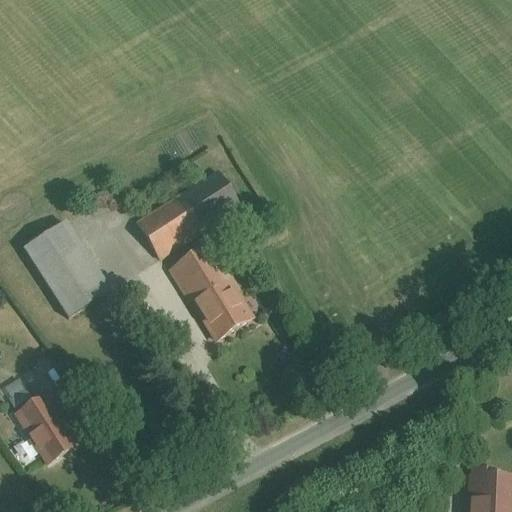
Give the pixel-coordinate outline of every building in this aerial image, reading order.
[(147,191),(131,163),(87,190),(104,217),(147,191)] [(142,230),(159,255),(235,204),(218,179),(142,230)] [(67,215),(25,240),(73,318),(115,293),(67,215)] [(205,242),(169,263),(211,335),(247,314),(205,242)] [(49,395),(20,416),(54,463),(83,442),(49,395)] [(511,511),(511,473),(473,472),(471,511),(511,511)]
